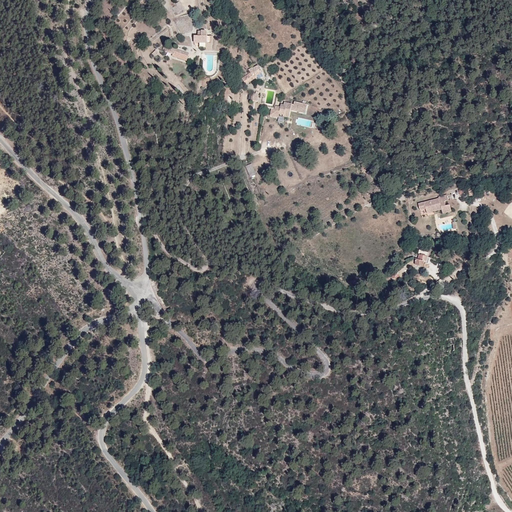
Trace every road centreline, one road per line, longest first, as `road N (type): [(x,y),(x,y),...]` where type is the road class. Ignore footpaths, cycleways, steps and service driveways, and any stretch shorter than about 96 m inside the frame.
road 1 (unclassified): [(138,291),(203,357),(261,351),(310,374),(323,372),(325,359),(259,294),(258,283),(345,312),(392,310),(422,297),(458,304),(476,421),(495,493),(509,511)]
road 2 (unclassified): [(92,0),(83,41),(129,160),(145,227),(138,291)]
road 3 (track): [(126,282),(60,51),(67,0)]
road 4 (unclassified): [(138,291),(143,374),(104,422),(102,442),(152,511)]
road 5 (unclassified): [(138,291),(0,137)]
road 6 (unclassified): [(138,291),(75,338),(0,439)]
road 7 (track): [(204,511),(150,420),(149,389)]
